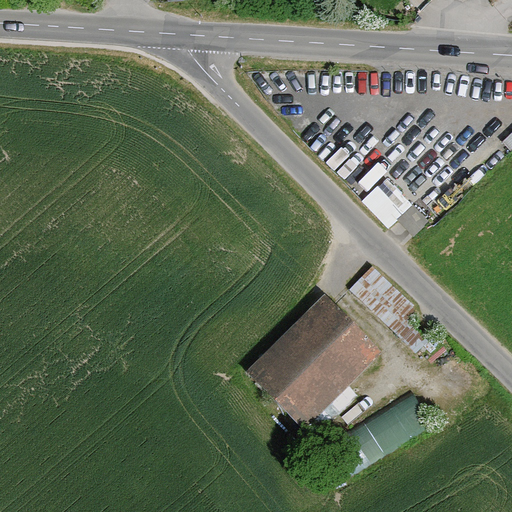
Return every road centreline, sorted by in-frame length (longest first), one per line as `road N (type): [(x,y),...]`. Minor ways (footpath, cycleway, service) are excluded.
road 1 (unclassified): [(511,375),(205,70),(179,33)]
road 2 (unclassified): [(179,33),(511,55)]
road 3 (unclassified): [(0,22),(179,33)]
